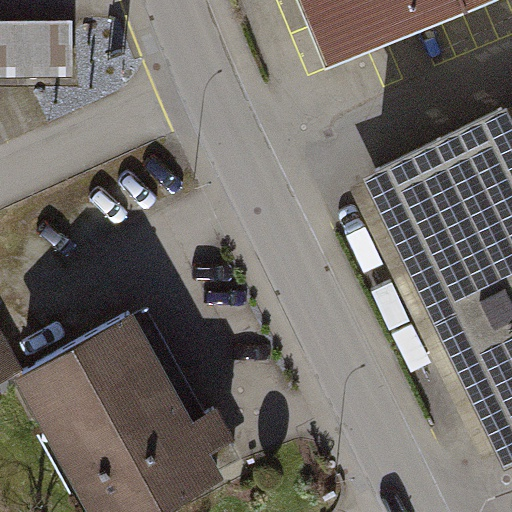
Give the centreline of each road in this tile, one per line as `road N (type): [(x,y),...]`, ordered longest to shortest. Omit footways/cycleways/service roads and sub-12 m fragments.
road 1 (residential): [(176,0),(230,137),(413,511)]
road 2 (unknown): [(511,76),(478,83),(257,194)]
